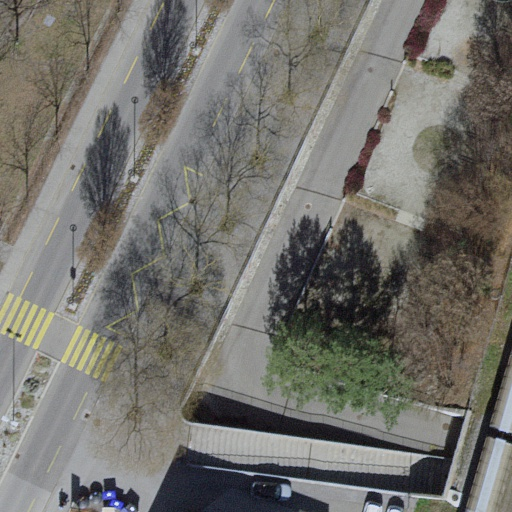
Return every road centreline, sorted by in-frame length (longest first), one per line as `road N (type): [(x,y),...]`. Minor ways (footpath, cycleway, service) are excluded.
road 1 (primary): [(11,511),(260,0)]
road 2 (primary): [(183,0),(0,373)]
